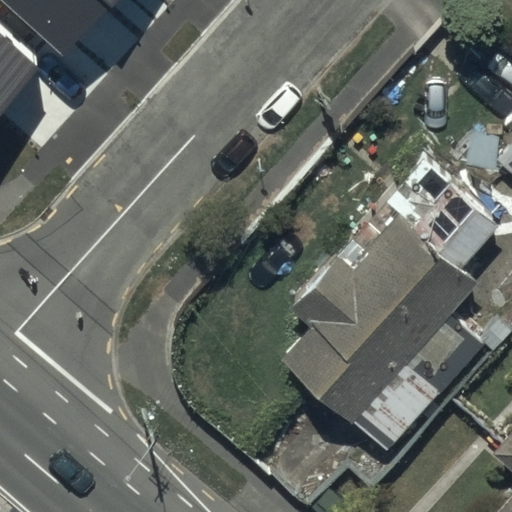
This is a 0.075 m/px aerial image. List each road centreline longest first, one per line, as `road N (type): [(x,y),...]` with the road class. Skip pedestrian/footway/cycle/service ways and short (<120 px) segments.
road 1 (residential): [(0,350),(318,0)]
road 2 (secondary): [(0,433),(91,511)]
